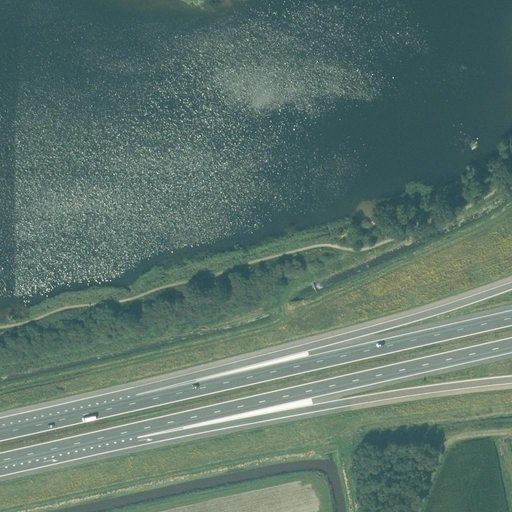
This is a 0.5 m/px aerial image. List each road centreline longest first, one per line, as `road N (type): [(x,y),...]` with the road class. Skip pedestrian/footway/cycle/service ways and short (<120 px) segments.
road 1 (motorway): [(511,286),(340,341),(187,377),(138,401)]
road 2 (motorway): [(133,430),(511,345)]
road 3 (motorway): [(511,317),(138,401)]
road 4 (motorway): [(133,430),(511,382)]
road 5 (motorway): [(138,401),(0,433)]
road 6 (motorway): [(0,461),(133,430)]
